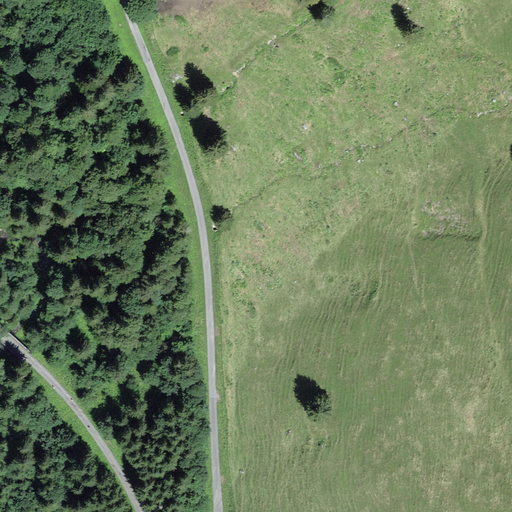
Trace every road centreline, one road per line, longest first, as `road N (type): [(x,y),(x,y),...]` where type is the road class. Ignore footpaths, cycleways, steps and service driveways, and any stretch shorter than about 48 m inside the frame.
road 1 (unclassified): [(125,0),(200,211),(218,511)]
road 2 (unclassified): [(140,511),(80,414),(0,331)]
